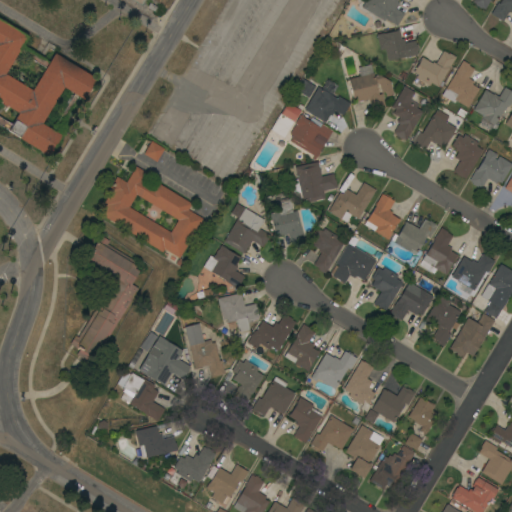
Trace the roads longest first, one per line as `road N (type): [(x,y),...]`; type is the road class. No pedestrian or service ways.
road 1 (residential): [(193,0),(34,262)]
road 2 (residential): [(17,216),(34,262),(7,385),(19,435)]
road 3 (residential): [(286,282),(474,397)]
road 4 (residential): [(511,334),(406,511)]
road 5 (residential): [(211,418),(367,511)]
road 6 (residential): [(363,150),(511,239)]
road 7 (residential): [(19,435),(134,511)]
